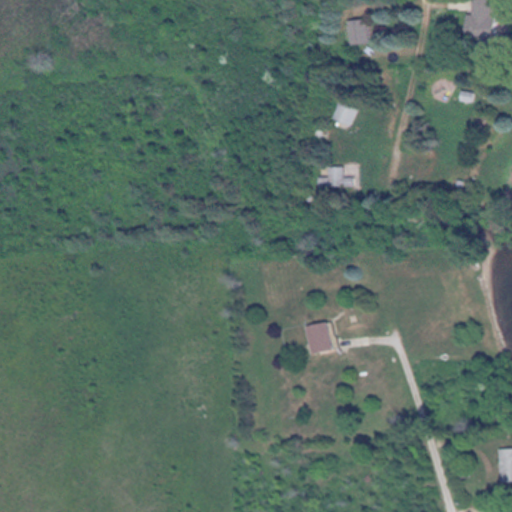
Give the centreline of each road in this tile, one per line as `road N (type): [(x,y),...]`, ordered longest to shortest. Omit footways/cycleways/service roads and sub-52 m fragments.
road 1 (residential): [(393,320),(452,511)]
road 2 (residential): [(426,0),(392,178)]
